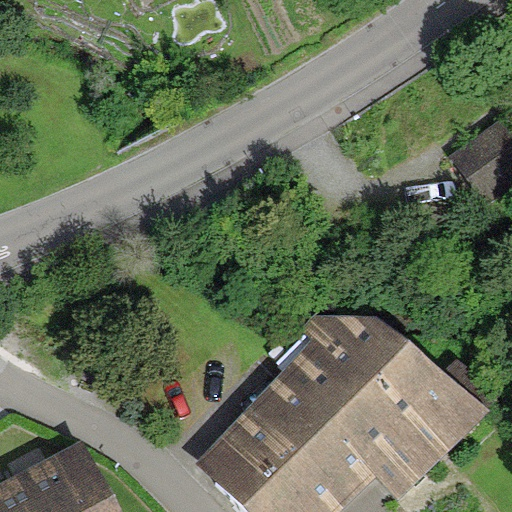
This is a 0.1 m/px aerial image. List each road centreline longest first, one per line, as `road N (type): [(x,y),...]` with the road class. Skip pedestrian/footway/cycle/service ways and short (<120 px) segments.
road 1 (residential): [(437,0),(286,97),(0,242)]
road 2 (residential): [(0,376),(118,445),(183,511)]
